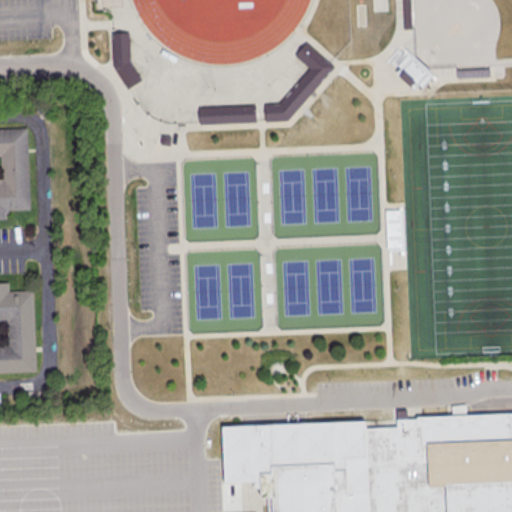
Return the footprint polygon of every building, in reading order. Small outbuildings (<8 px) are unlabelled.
[(128,90),(113,67),(113,66),(111,34),(129,33),(130,63),(142,81),(128,90)] [(278,105),(309,70),(294,56),(306,42),(334,68),(287,121),(265,122),(264,106),(278,105)] [(456,69),(456,77),(489,76),(489,68),(456,69)] [(198,109),(255,106),(256,122),(199,125),(198,109)] [(0,130),(27,129),(31,209),(6,210),(6,221),(0,221),(0,130)] [(160,145),(162,136),(170,138),(168,146),(160,145)] [(0,283),(7,283),(8,292),(32,291),(35,372),(0,373),(0,283)] [(217,427),(304,423),(361,420),(362,428),(395,427),(394,411),(406,411),(406,420),(413,419),(413,417),(511,412),(511,511),(265,511),(265,498),(254,498),(254,482),(220,484),(217,427)]
